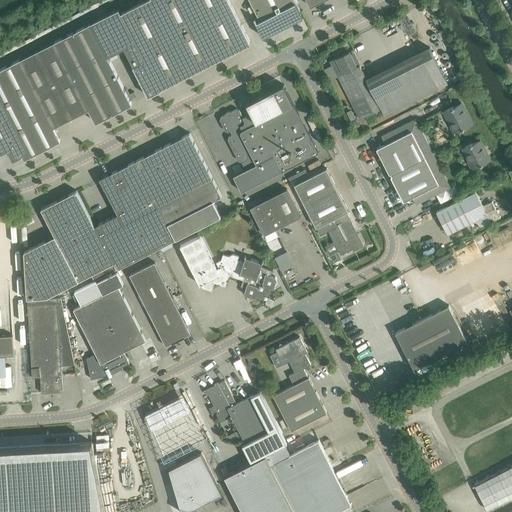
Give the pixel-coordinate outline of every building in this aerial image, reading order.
[(145,0),(121,12),(145,60),(134,65),(149,95),(251,43),(229,0),(145,0)] [(249,0),(260,20),(257,22),(255,17),(254,18),(263,37),(265,36),(264,34),(270,30),(271,32),(274,30),(286,25),(303,16),(300,11),(296,3),(296,2),(294,0),(249,0)] [(121,12),(119,8),(20,59),(54,127),(89,109),(96,122),(132,103),(108,55),(124,47),(134,65),(145,60),(121,12)] [(384,79),(370,86),(356,57),(353,58),(350,51),(331,61),(360,118),(381,108),(385,115),(448,84),(433,54),(415,17),(397,26),(415,63),(406,68),(403,61),(380,72),(384,79)] [(13,159),(23,155),(25,158),(61,139),(54,127),(20,59),(0,68),(0,154),(9,150),(13,159)] [(234,175),(242,191),(319,152),(284,84),(247,103),(252,112),(257,122),(243,129),(241,125),(245,124),(245,121),(240,109),(237,109),(221,117),(220,120),(226,131),(229,132),(231,131),(232,134),(229,136),(228,139),(239,161),(242,162),(247,159),(248,156),(247,154),(251,152),(257,163),(246,169),(245,170),(234,175)] [(461,128),(462,129),(471,125),(461,104),(453,108),(453,106),(446,110),(451,119),(449,120),(454,131),(461,128)] [(385,144),(377,148),(390,173),(391,173),(391,174),(433,153),(419,126),(418,127),(416,123),(412,122),(408,124),(408,123),(381,136),(385,144)] [(222,195),(195,141),(190,132),(165,145),(197,208),(222,195)] [(480,140),(475,142),(472,143),(463,147),(463,148),(470,160),(468,161),(471,168),(480,163),(481,164),(490,160),(480,140)] [(197,208),(165,145),(136,160),(168,223),(197,208)] [(446,188),(447,183),(446,180),(446,179),(433,153),(391,174),(392,175),(391,176),(404,201),(412,197),(416,204),(443,191),(442,190),(446,188)] [(289,177),(292,183),(314,171),(313,170),(322,166),(316,154),(311,156),(314,161),(308,164),(309,166),(289,177)] [(95,225),(100,235),(101,234),(116,262),(119,268),(176,239),(168,223),(159,205),(136,160),(103,177),(102,181),(118,213),(95,225)] [(318,172),(295,184),(312,217),(317,226),(325,222),(344,213),(348,210),(327,168),(318,172)] [(287,188),(250,207),(260,225),(268,242),(278,236),(275,229),(301,216),(296,207),(287,188)] [(95,225),(77,190),(41,208),(55,235),(24,251),(27,298),(65,295),(119,268),(116,262),(101,234),(100,235),(95,225)] [(501,217),(492,201),(483,205),(476,191),(436,211),(448,233),(476,219),(480,228),(501,217)] [(317,226),(316,227),(320,234),(329,230),(341,255),(353,248),(354,251),(361,247),(363,242),(350,217),(347,218),(344,213),(325,222),(317,226)] [(181,245),(200,284),(201,284),(220,275),(217,268),(200,235),(181,245)] [(293,265),(287,252),(276,257),(282,270),(293,265)] [(220,275),(201,284),(203,287),(212,290),(215,282),(219,283),(219,284),(220,285),(221,283),(227,280),(228,280),(229,279),(228,279),(229,275),(243,279),(241,286),(246,287),(244,292),(249,301),(255,299),(256,296),(266,299),(270,287),(273,288),(280,286),(275,278),(274,277),(269,274),(269,272),(272,273),(272,270),(261,266),(262,262),(264,261),(263,261),(262,261),(246,256),(246,255),(245,255),(246,257),(244,262),(238,260),(239,255),(233,254),(229,256),(223,254),(221,260),(217,262),(219,267),(217,268),(220,275)] [(130,274),(166,346),(191,333),(155,262),(130,274)] [(75,302),(78,307),(74,308),(96,353),(90,356),(87,358),(88,362),(89,369),(91,379),(103,376),(104,377),(123,368),(123,366),(130,363),(124,351),(146,340),(119,286),(123,283),(118,272),(97,282),(103,294),(99,296),(96,291),(75,302)] [(61,297),(28,300),(32,377),(40,376),(41,392),(63,391),(61,365),(75,364),(61,297)] [(396,332),(414,368),(467,340),(449,305),(396,332)] [(0,356),(6,356),(14,356),(14,347),(13,336),(0,337),(0,356)] [(277,351),(270,355),(277,367),(283,364),(289,361),(295,372),(289,375),(294,384),(274,394),(292,430),(318,417),(327,412),(309,376),(309,377),(304,368),(311,364),(305,353),(308,351),(300,336),(295,338),(284,344),(281,343),(279,347),(276,348),(277,351)] [(243,444),(251,461),(287,443),(260,391),(237,403),(225,379),(214,385),(215,387),(207,390),(211,399),(214,405),(218,412),(227,407),(246,443),(243,444)] [(166,461),(207,440),(184,396),(146,415),(166,461)] [(225,476),(243,511),(335,511),(352,504),(319,439),(291,454),(286,444),(225,476)] [(0,511),(104,511),(91,442),(0,447),(0,511)] [(185,511),(222,493),(201,452),(170,468),(182,511),(185,511)]
